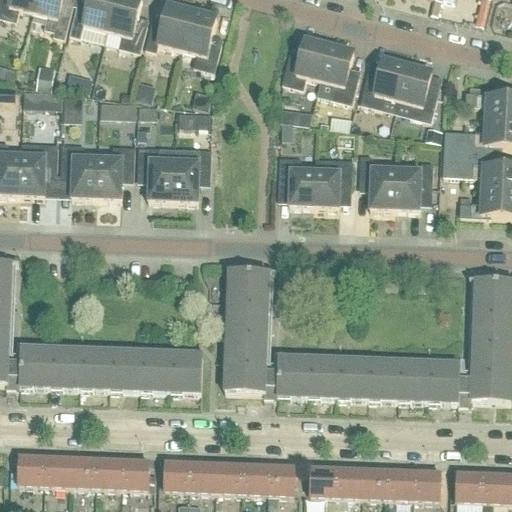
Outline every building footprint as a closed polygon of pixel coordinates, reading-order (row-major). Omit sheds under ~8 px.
[(19,19),(33,22),(38,0),(1,0),(0,5),(0,26),(16,30),(19,19)] [(64,0),(38,0),(33,22),(47,26),(44,37),(54,40),(53,45),(64,48),(73,14),(62,11),(64,0)] [(84,35),(108,41),(118,1),(115,0),(92,0),(88,17),(77,15),(70,44),(81,47),(84,35)] [(415,0),(415,2),(442,8),(444,0),(415,0)] [(142,7),(118,1),(108,41),(122,45),(119,56),(140,62),(147,33),(136,30),(142,7)] [(482,4),(475,33),(484,35),(492,7),(482,4)] [(158,54),(182,60),(192,19),(168,13),(162,36),(151,34),(145,58),(156,61),(158,54)] [(217,26),(192,19),(182,60),(196,64),(193,75),(214,81),(222,52),(211,49),(217,26)] [(303,98),(306,87),(320,90),(329,54),(305,48),(300,69),(289,67),(282,93),(303,98)] [(348,82),(354,61),(329,54),(320,90),(317,104),(352,113),(359,85),(348,82)] [(384,107),(398,111),(408,74),(383,68),(378,89),(367,86),(360,113),(381,119),(384,107)] [(398,111),(412,114),(410,126),(419,128),(430,131),(437,105),(426,102),(432,81),(408,74),(398,111)] [(54,79),(39,77),(37,97),(52,98),(54,79)] [(216,89),(212,105),(226,108),(230,92),(216,89)] [(42,112),(41,120),(60,121),(61,101),(42,100),(42,98),(24,96),(23,117),(42,112)] [(486,128),(485,134),(511,135),(511,107),(466,105),(465,115),(486,116),(486,128)] [(511,157),(511,135),(485,134),(485,143),(445,141),(442,185),(482,187),(481,214),(460,213),(459,223),(511,226),(511,176),(494,175),(495,156),(511,157)] [(0,204),(20,206),(21,164),(9,163),(9,151),(0,150),(0,204)] [(21,164),(20,206),(45,207),(46,183),(57,183),(58,153),(36,153),(22,152),(21,164)] [(71,208),(96,209),(98,167),(83,166),(84,154),(62,154),(61,183),(72,184),(71,208)] [(113,167),(98,167),(96,209),(121,209),(122,186),(134,186),(135,156),(113,155),(113,167)] [(148,211),(173,211),(175,170),(160,169),(161,157),(139,156),(138,186),(149,187),(148,211)] [(189,170),(175,170),(173,211),(198,212),(199,189),(210,189),(211,159),(190,158),(189,170)] [(370,219),(395,220),(396,178),(372,177),(372,165),(360,165),(359,195),(371,195),(370,219)] [(289,216),(314,217),(315,180),(301,179),(301,167),(280,167),(279,194),(290,194),(289,216)] [(352,169),(330,169),(316,168),(315,180),(314,217),(339,218),(340,196),(351,197),(352,169)] [(421,179),(396,178),(395,220),(420,221),(420,197),(432,198),(433,173),(421,172),(421,179)] [(0,392),(20,393),(20,396),(201,403),(203,363),(9,356),(12,272),(0,271),(0,392)] [(229,280),(224,400),(277,402),(277,405),(458,412),(458,409),(510,411),(511,358),(511,290),(475,289),(472,373),(266,365),(269,281),(229,280)] [(19,495),(45,496),(46,467),(20,466),(19,495)] [(45,496),(70,497),(72,468),(46,467),(45,496)] [(70,497),(96,498),(97,469),(72,468),(70,497)] [(96,498),(122,499),(123,470),(97,469),(96,498)] [(149,471),(123,470),(122,499),(148,500),(149,471)] [(164,501),(191,502),(192,472),(165,471),(164,501)] [(191,502),(216,503),(217,473),(192,472),(191,502)] [(216,503),(242,504),(243,474),(217,473),(216,503)] [(242,504),(267,505),(269,475),(243,474),(242,504)] [(278,511),(279,505),(294,506),(295,476),(269,475),(267,505),(268,505),(267,511),(278,511)] [(336,511),(336,507),(337,478),(311,477),(310,506),(326,507),(325,511),(336,511)] [(363,479),(337,478),(336,507),(336,511),(347,511),(347,508),(362,508),(363,479)] [(362,508),(387,509),(389,480),(363,479),(362,508)] [(387,509),(413,510),(414,481),(389,480),(387,509)] [(414,481),(413,510),(439,511),(440,482),(414,481)] [(455,511),(481,511),(483,484),(456,483),(455,511)] [(507,511),(508,485),(483,484),(481,511),(507,511)]
